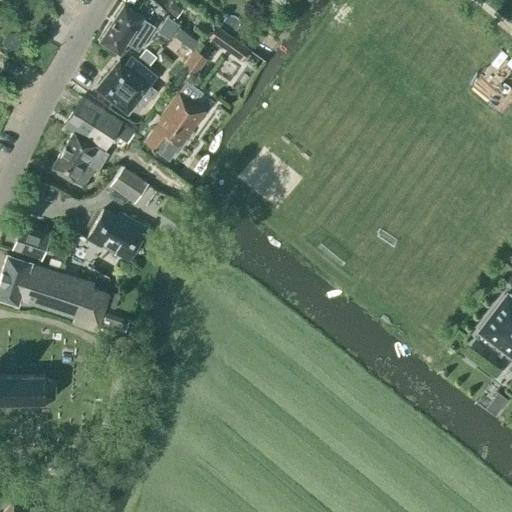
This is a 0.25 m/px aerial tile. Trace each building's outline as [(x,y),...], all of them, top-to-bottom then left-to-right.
[(171,1),(164,10),(175,18),(182,9),(171,1)] [(143,18),(123,5),(99,42),(119,55),(126,43),(138,51),(153,27),(141,19),(143,18)] [(190,34),(178,26),(169,40),(180,48),(190,34)] [(248,50),(216,26),(208,36),(241,60),(248,50)] [(138,56),(148,64),(155,56),(145,48),(138,56)] [(194,51),(182,67),(194,76),(206,59),(194,51)] [(118,59),(95,89),(128,114),(144,94),(151,99),(157,90),(150,85),(157,76),(130,55),(123,63),(118,59)] [(159,120),(143,143),(160,155),(171,140),(179,146),(204,111),(193,103),(200,93),(184,82),(177,92),(158,119),(159,120)] [(50,168),(82,187),(93,168),(97,171),(107,154),(103,152),(114,135),(127,143),(135,131),(121,123),(122,122),(81,97),(63,126),(73,132),(50,168)] [(133,204),(147,185),(133,175),(122,167),(108,186),(133,204)] [(102,243),(128,258),(146,227),(119,212),(116,217),(102,209),(86,238),(100,247),(102,243)] [(40,259),(48,235),(20,225),(12,249),(40,259)] [(92,289),(94,283),(30,263),(31,261),(6,253),(0,271),(0,298),(17,304),(19,297),(75,315),(72,323),(97,331),(108,295),(92,289)] [(511,294),(509,292),(508,293),(509,294),(507,296),(505,295),(493,311),(494,312),(479,331),(511,356),(511,360),(507,367),(511,371),(511,294)] [(100,324),(124,333),(129,320),(105,311),(100,324)] [(0,403),(38,403),(51,397),(52,383),(41,375),(0,375),(0,403)] [(85,471),(95,478),(101,468),(91,461),(85,471)] [(28,511),(14,500),(3,511),(28,511)]
